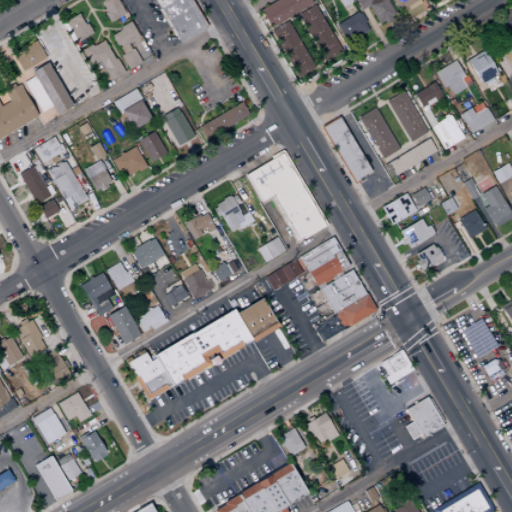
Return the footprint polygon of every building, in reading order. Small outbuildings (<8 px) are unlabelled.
[(123,15),(116,0),(98,0),(107,22),(123,15)] [(152,0),(175,43),(203,29),(188,0),(152,0)] [(312,5),(309,0),(274,0),(258,9),(268,28),(312,5)] [(378,27),(394,18),(384,0),(353,0),(359,11),(367,7),(378,27)] [(389,0),(395,15),(419,5),(416,0),(389,0)] [(321,62),(339,54),(317,4),(299,12),(321,62)] [(367,31),(357,12),(334,24),(344,43),(367,31)] [(73,42),(89,35),(79,14),(63,21),(73,42)] [(299,76),(313,69),(285,22),(271,29),(299,76)] [(139,64),(128,43),(137,38),(129,23),(108,34),(127,70),(139,64)] [(80,51),(88,67),(96,62),(100,69),(91,73),(98,86),(121,73),(103,39),(80,51)] [(511,41),(495,49),(511,93),(511,41)] [(43,60),(37,43),(11,53),(18,70),(43,60)] [(465,60),(477,86),(496,77),(484,51),(465,60)] [(450,95),(468,87),(455,61),(432,72),(441,90),(446,87),(450,95)] [(37,112),(50,105),(55,115),(69,107),(46,63),(28,72),(31,77),(22,82),(37,112)] [(411,93),(418,108),(440,99),(433,83),(411,93)] [(0,136),(36,118),(18,84),(2,93),(7,102),(0,105),(0,136)] [(112,100),(127,131),(148,121),(134,90),(112,100)] [(383,102),(408,143),(426,133),(402,91),(383,102)] [(202,142),(247,115),(239,102),(194,129),(202,142)] [(174,146),(191,139),(177,108),(160,115),(174,146)] [(396,151),(376,108),(357,116),(377,160),(396,151)] [(472,114),(469,108),(457,114),(468,134),(491,121),(484,108),(472,114)] [(462,139),(448,115),(434,123),(426,110),(420,113),(441,150),(462,139)] [(320,127),(351,183),(369,173),(338,117),(320,127)] [(148,163),(164,154),(152,132),(136,140),(148,163)] [(39,165),(61,152),(53,137),(30,149),(39,165)] [(385,162),(392,175),(434,153),(427,139),(385,162)] [(94,161),(103,155),(96,143),(87,148),(94,161)] [(122,178),(143,167),(133,147),(111,159),(122,178)] [(243,173),(258,202),(271,195),(295,241),(320,228),(282,153),(243,173)] [(67,211),(85,200),(61,161),(44,172),(67,211)] [(81,169),(92,193),(109,184),(97,161),(81,169)] [(496,184),(511,175),(505,163),(490,172),(496,184)] [(43,188),(31,166),(17,173),(32,204),(51,195),(47,186),(43,188)] [(468,201),(476,198),(469,179),(461,182),(468,201)] [(491,228),(510,219),(495,186),(479,193),(485,207),(482,209),(491,228)] [(415,207),(428,200),(421,188),(408,195),(415,207)] [(225,233),(250,222),(242,204),(238,205),(234,195),(213,205),(225,233)] [(387,225),(413,213),(405,195),(379,206),(387,225)] [(42,220),(57,212),(50,200),(36,207),(42,220)] [(455,220),(466,239),(483,230),(472,211),(455,220)] [(203,234),(212,230),(205,213),(182,222),(190,240),(203,234)] [(421,218),(396,232),(405,250),(430,236),(421,218)] [(262,263),(282,252),(275,237),(254,249),(262,263)] [(137,269),(161,257),(152,238),(128,250),(137,269)] [(314,287),(340,272),(336,266),(342,262),(329,238),(297,257),(314,287)] [(411,255),(420,271),(440,259),(431,244),(411,255)] [(235,272),(228,260),(210,270),(216,282),(235,272)] [(299,274),(291,260),(261,278),(269,291),(299,274)] [(129,283),(119,262),(104,269),(114,291),(129,283)] [(211,289),(207,279),(202,281),(194,264),(177,272),(190,299),(211,289)] [(316,289),(341,331),(374,311),(349,270),(316,289)] [(95,317),(110,309),(104,299),(112,295),(100,273),(77,285),(95,317)] [(146,355),(145,352),(124,362),(142,398),(276,331),(261,299),(232,313),(232,312),(146,355)] [(511,303),(500,309),(508,327),(511,325),(511,303)] [(138,336),(121,306),(104,316),(121,345),(138,336)] [(133,318),(140,333),(150,328),(150,330),(164,324),(157,307),(133,318)] [(457,331),(474,359),(495,346),(478,319),(457,331)] [(27,359),(44,351),(30,320),(13,329),(27,359)] [(379,362),(400,349),(413,370),(388,385),(383,377),(386,375),(379,362)] [(36,371),(42,386),(65,375),(53,350),(36,358),(41,368),(36,371)] [(64,421),(73,416),(76,423),(88,416),(75,392),(55,403),(64,421)] [(402,410),(409,423),(401,427),(410,443),(441,425),(425,397),(402,410)] [(30,418),(43,445),(62,435),(48,408),(30,418)] [(304,422),(313,445),(334,437),(325,414),(304,422)] [(286,457),(302,449),(291,429),(276,437),(286,457)] [(78,439),(89,463),(104,456),(93,432),(78,439)] [(65,481),(78,474),(66,453),(53,461),(65,481)] [(32,465),(51,500),(68,491),(49,456),(32,465)] [(346,471),(339,460),(326,468),(333,479),(346,471)] [(274,511),(305,496),(289,466),(209,507),(211,511),(274,511)] [(0,490),(13,483),(6,470),(0,473),(0,490)] [(432,511),(431,511),(490,511),(478,488),(432,511)] [(414,511),(410,500),(391,509),(391,511),(414,511)] [(324,511),(350,511),(344,501),(324,511)]
